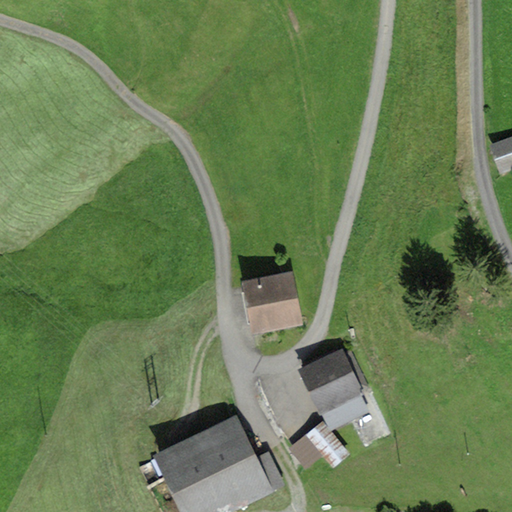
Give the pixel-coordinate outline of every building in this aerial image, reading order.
[(511,142),(498,148),(508,174),(511,172),(511,142)] [(296,275),(240,283),(247,332),(302,324),(296,275)] [(347,350),(301,371),(321,413),(324,411),(362,393),(366,392),(347,350)] [(362,393),(324,411),(332,429),(370,411),(362,393)] [(324,421),(291,447),(305,465),(321,453),(333,468),(350,454),(324,421)] [(229,428),(139,467),(158,511),(226,511),(260,497),(229,428)]
